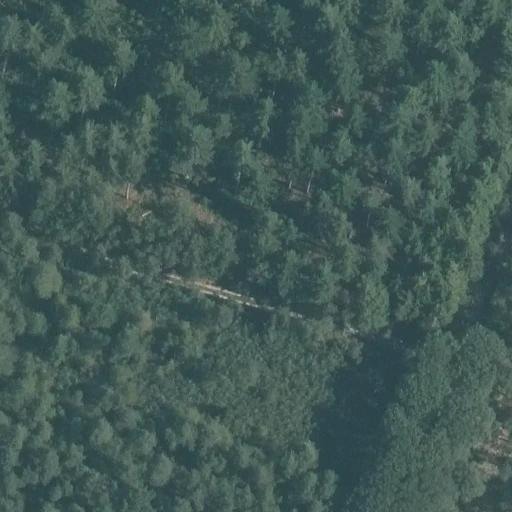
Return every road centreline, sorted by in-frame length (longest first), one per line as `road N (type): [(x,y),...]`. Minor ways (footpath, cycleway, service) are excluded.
road 1 (track): [(456,361),(20,236),(0,222)]
road 2 (track): [(511,205),(398,511)]
